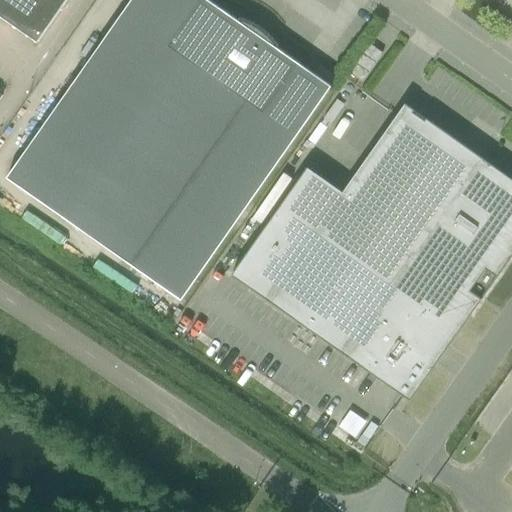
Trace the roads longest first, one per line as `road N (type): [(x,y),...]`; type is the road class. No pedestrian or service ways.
road 1 (unknown): [(424,446),(225,300)]
road 2 (unknown): [(110,0),(20,141)]
road 3 (unknown): [(427,22),(327,152)]
road 4 (unknown): [(0,121),(83,0)]
road 5 (unclassified): [(511,81),(395,0)]
